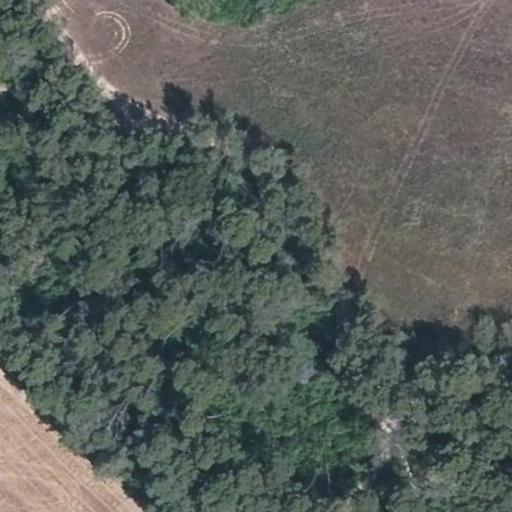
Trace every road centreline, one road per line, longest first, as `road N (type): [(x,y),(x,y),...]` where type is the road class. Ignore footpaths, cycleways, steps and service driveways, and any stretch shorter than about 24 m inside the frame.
road 1 (track): [(56,0),(99,74),(163,124),(231,155),(290,209),(364,338),(402,377),(511,356)]
road 2 (track): [(402,377),(343,467),(328,511)]
